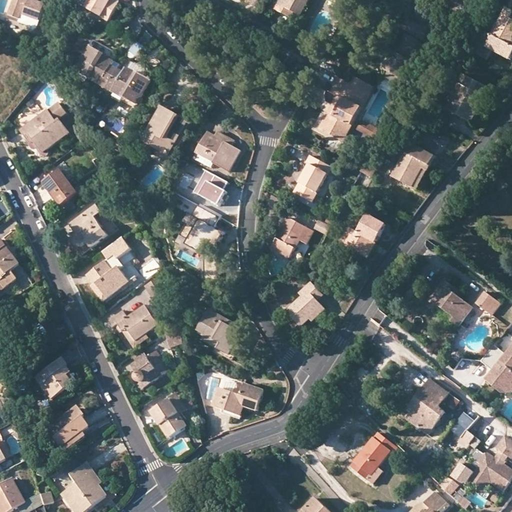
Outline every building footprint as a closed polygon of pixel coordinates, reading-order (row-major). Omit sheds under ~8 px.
[(14,0),(9,15),(21,19),(22,15),(42,22),(47,6),(37,2),(37,0),(14,0)] [(121,4),(114,0),(85,0),(82,6),(112,22),(121,4)] [(338,0),(282,0),(277,10),(293,19),(297,12),(304,16),(312,0),(332,0),(337,2),(338,0)] [(495,36),(480,29),(469,50),(489,61),(495,51),(511,60),(511,10),(509,9),(495,36)] [(410,19),(407,25),(411,28),(420,32),(423,26),(410,19)] [(420,32),(427,37),(430,30),(423,26),(420,32)] [(404,80),(424,44),(404,33),(384,69),(404,80)] [(107,56),(81,41),(75,51),(83,55),(84,53),(88,55),(79,72),(109,89),(119,71),(114,67),(117,62),(107,57),(107,56)] [(125,74),(119,71),(109,89),(138,105),(142,97),(144,98),(153,81),(139,73),(138,75),(128,69),(125,74)] [(466,75),(448,109),(475,124),(493,90),(466,75)] [(340,97),(335,106),(338,109),(335,115),(331,113),(322,130),(340,140),(344,132),(350,135),(376,86),(357,76),(353,84),(342,78),(333,94),(340,97)] [(398,85),(385,77),(382,82),(381,84),(383,86),(394,92),(395,92),(398,85)] [(61,104),(50,112),(57,122),(68,114),(61,104)] [(190,123),(164,109),(146,143),(172,157),(190,123)] [(24,131),(29,138),(32,135),(37,142),(45,153),(71,134),(61,120),(58,123),(50,112),(24,131)] [(123,122),(111,114),(108,114),(105,116),(104,119),(105,122),(118,130),(121,130),(123,128),(124,125),(123,122)] [(360,129),(373,136),(378,128),(364,121),(360,129)] [(385,132),(378,128),(373,136),(381,140),(385,132)] [(220,132),(217,137),(234,147),(237,142),(220,132)] [(345,143),(350,135),(344,132),(340,140),(345,143)] [(243,152),(234,147),(217,137),(210,133),(199,153),(217,163),(216,165),(231,173),(243,152)] [(33,145),(37,142),(32,135),(29,138),(33,145)] [(408,155),(413,145),(408,142),(403,152),(408,155)] [(395,178),(415,189),(428,166),(432,168),(437,158),(413,145),(408,155),(395,178)] [(365,166),(370,157),(364,155),(360,163),(365,166)] [(334,168),(313,156),(309,163),(312,165),(297,194),(315,203),(334,168)] [(109,171),(101,157),(94,161),(101,175),(109,171)] [(372,179),(379,167),(369,162),(363,173),(362,174),(372,179)] [(419,191),(432,168),(428,166),(415,189),(419,191)] [(62,171),(45,183),(62,206),(79,194),(62,171)] [(200,183),(188,211),(224,227),(236,198),(200,183)] [(284,202),(275,197),(271,205),(279,209),(284,202)] [(98,205),(71,225),(80,237),(79,237),(78,238),(77,240),(76,242),(76,244),(79,246),(82,247),(84,247),(86,246),(87,244),(88,242),(92,248),(109,236),(96,217),(103,212),(98,205)] [(343,244),(365,256),(373,242),(378,244),(388,226),(369,215),(360,233),(352,229),(343,244)] [(290,218),(273,249),(291,259),(301,241),(309,246),(316,232),(290,218)] [(318,230),(329,236),(333,228),(322,222),(318,230)] [(0,287),(3,292),(18,281),(11,273),(19,267),(12,257),(11,258),(4,249),(6,248),(0,240),(0,287)] [(370,259),(378,244),(373,242),(365,256),(370,259)] [(7,247),(6,248),(4,249),(11,258),(12,257),(13,256),(7,247)] [(88,277),(95,286),(98,284),(109,299),(141,276),(131,262),(121,269),(113,258),(88,277)] [(162,278),(147,287),(154,299),(169,290),(162,278)] [(446,281),(432,299),(439,305),(456,317),(453,321),(461,327),(475,308),(460,297),(456,294),(459,290),(446,281)] [(312,283),(306,289),(310,293),(305,298),(289,312),(304,327),(311,320),(307,316),(310,313),(320,304),(318,302),(324,296),(312,283)] [(106,301),(109,299),(98,284),(95,286),(106,301)] [(301,294),(305,298),(310,293),(306,289),(301,294)] [(487,292),(478,305),(494,317),(503,304),(487,292)] [(435,310),(439,305),(432,299),(428,304),(435,310)] [(327,311),(320,304),(310,313),(317,321),(327,311)] [(115,329),(117,327),(119,325),(124,332),(129,329),(137,342),(148,334),(161,326),(147,306),(129,318),(125,312),(110,322),(115,329)] [(200,332),(207,336),(223,345),(221,350),(231,356),(244,334),(239,331),(241,327),(212,311),(200,332)] [(317,321),(310,313),(307,316),(311,320),(314,324),(317,321)] [(151,339),(148,334),(137,342),(129,329),(124,332),(136,349),(151,339)] [(505,349),(511,340),(511,336),(508,333),(499,344),(505,349)] [(183,335),(168,340),(172,349),(185,345),(183,335)] [(205,341),(221,350),(223,345),(207,336),(205,341)] [(511,384),(511,349),(508,355),(497,346),(484,362),(495,371),(487,380),(498,389),(502,384),(511,384)] [(134,367),(139,374),(137,375),(136,379),(138,382),(140,383),(144,384),(146,389),(171,372),(158,352),(134,367)] [(72,385),(66,378),(61,371),(66,368),(60,361),(35,379),(52,401),(72,385)] [(71,375),(66,368),(61,371),(66,378),(71,375)] [(409,420),(423,431),(441,408),(451,395),(432,381),(410,409),(415,412),(409,420)] [(0,393),(3,398),(9,395),(7,387),(5,382),(0,384),(0,393)] [(511,393),(511,384),(502,384),(498,389),(504,394),(511,393)] [(242,395),(221,388),(215,407),(243,416),(246,407),(260,412),(266,391),(246,385),(242,395)] [(171,398),(172,400),(182,415),(189,411),(178,393),(171,398)] [(190,427),(182,415),(172,400),(153,413),(162,427),(164,426),(172,439),(190,427)] [(448,413),(441,408),(423,431),(430,436),(448,413)] [(77,409),(50,429),(57,438),(54,440),(64,454),(85,438),(82,435),(89,430),(82,420),(84,418),(77,409)] [(471,446),(476,450),(482,442),(469,431),(463,439),(471,446)] [(352,469),(369,481),(379,468),(391,452),(394,455),(400,447),(380,433),(352,469)] [(483,483),(493,483),(506,492),(511,483),(511,469),(506,465),(511,458),(511,440),(507,437),(499,450),(502,452),(497,459),(489,454),(485,454),(479,463),(482,465),(480,469),(478,472),(470,484),(479,490),(483,483)] [(469,449),(471,446),(463,439),(460,442),(469,449)] [(13,457),(5,442),(0,444),(0,448),(7,461),(13,457)] [(485,454),(479,450),(473,460),(477,462),(474,466),(480,469),(482,465),(479,463),(485,454)] [(88,511),(107,498),(99,487),(90,475),(93,473),(87,464),(70,476),(77,485),(62,496),(74,511),(88,511)] [(470,484),(478,472),(465,464),(456,478),(466,485),(470,484)] [(386,472),(379,468),(369,481),(375,486),(386,472)] [(102,485),(93,473),(90,475),(99,487),(102,485)] [(13,480),(0,486),(0,511),(12,511),(19,508),(20,511),(32,511),(45,506),(42,496),(41,495),(25,503),(13,480)] [(462,486),(456,482),(448,491),(454,496),(462,486)] [(486,494),(493,483),(483,483),(479,490),(486,494)] [(437,492),(426,503),(433,509),(430,511),(427,511),(425,511),(446,511),(452,507),(437,492)] [(51,493),(42,496),(45,506),(45,507),(54,504),(51,493)] [(330,511),(317,500),(305,511),(330,511)] [(430,511),(433,509),(426,503),(421,505),(414,511),(425,511),(427,511),(430,511)]
